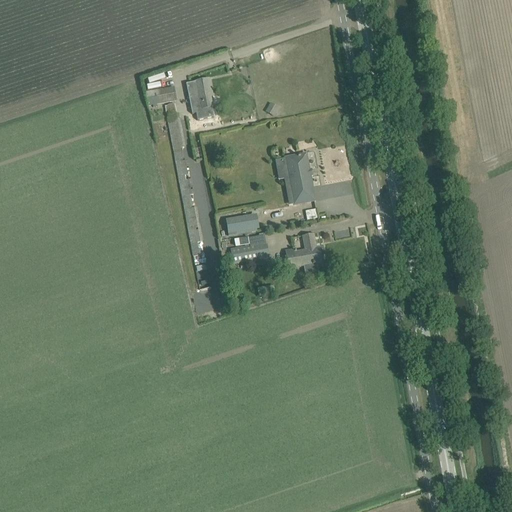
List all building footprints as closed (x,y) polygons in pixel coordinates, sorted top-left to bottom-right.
[(209,80),(194,83),(189,84),(194,106),(195,106),(196,111),(203,110),(205,118),(213,116),(212,108),(210,97),(212,97),(209,80)] [(174,102),(176,102),(173,88),(145,94),(147,107),(164,104),(174,102)] [(269,103),(265,113),(274,117),(279,108),(269,103)] [(182,149),(185,148),(179,114),(177,115),(175,105),(165,107),(199,291),(212,288),(205,255),(202,255),(199,243),(203,242),(196,208),(193,209),(190,196),(194,195),(188,161),(184,162),(182,149)] [(314,202),(305,156),(285,160),(294,206),(314,202)] [(306,211),(306,220),(316,219),(316,210),(306,211)] [(253,230),(260,229),(257,215),(229,221),(232,235),(253,230)] [(248,239),(249,248),(230,251),(233,265),(256,261),(257,267),(264,266),(263,260),(267,259),(269,258),(265,236),(248,239)] [(305,251),(296,253),(296,251),(286,252),(289,270),(313,265),(313,266),(315,265),(321,264),(319,249),(316,250),(313,236),(303,238),(305,251)]
